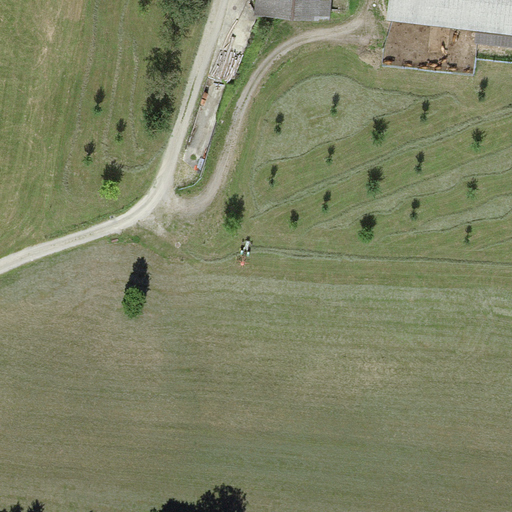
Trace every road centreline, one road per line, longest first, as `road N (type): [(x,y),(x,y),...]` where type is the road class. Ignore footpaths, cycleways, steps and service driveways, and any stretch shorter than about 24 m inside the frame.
road 1 (track): [(185,231),(193,251),(244,268),(511,281)]
road 2 (track): [(157,209),(0,271)]
